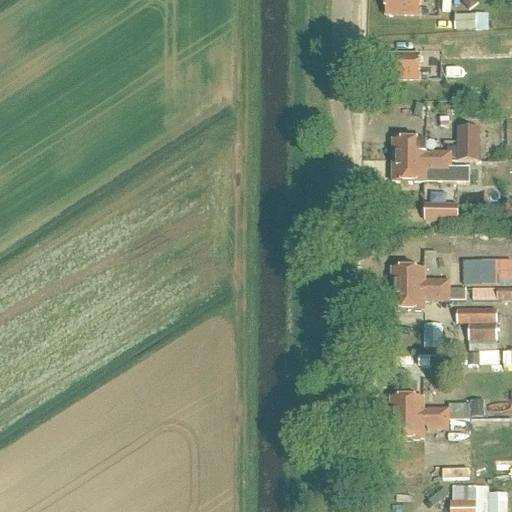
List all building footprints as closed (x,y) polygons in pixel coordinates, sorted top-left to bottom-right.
[(386,0),(386,20),(421,20),(429,20),(429,12),(421,12),(420,0),(386,0)] [(466,0),(464,2),(464,7),(469,14),(479,7),(474,0),(466,0)] [(456,20),(456,36),(476,36),(476,20),(456,20)] [(386,85),(420,85),(429,85),(429,77),(420,77),(421,59),(386,59),(386,85)] [(393,165),(451,166),(451,164),(470,164),(481,164),(481,131),(456,131),(456,151),(447,150),(447,155),(426,155),(426,144),(393,144),(393,165)] [(451,164),(451,166),(393,165),(393,186),(470,187),(470,164),(451,164)] [(424,208),(424,225),(458,226),(458,208),(424,208)] [(473,292),(497,292),(497,278),(485,278),(485,271),(475,271),(475,278),(450,278),(450,284),(425,284),(425,273),(392,273),(392,291),(466,292),(473,292)] [(466,304),(466,292),(392,291),(392,315),(425,315),(425,304),(466,304)] [(511,292),(497,292),(473,292),(473,304),(511,304),(511,292)] [(497,314),(456,314),(456,329),(468,329),(497,329),(497,314)] [(424,329),(424,354),(443,354),(443,329),(424,329)] [(497,346),(497,329),(468,329),(468,346),(497,346)] [(467,358),(467,370),(479,370),(479,358),(467,358)] [(391,423),(449,424),(449,414),(424,413),(424,403),(391,402),(391,423)] [(391,423),(391,444),(424,445),(424,434),(449,434),(449,424),(391,423)] [(450,505),(449,511),(476,511),(476,490),(453,490),(453,505),(450,505)] [(476,490),(476,511),(506,511),(507,501),(487,501),(487,490),(476,490)]
